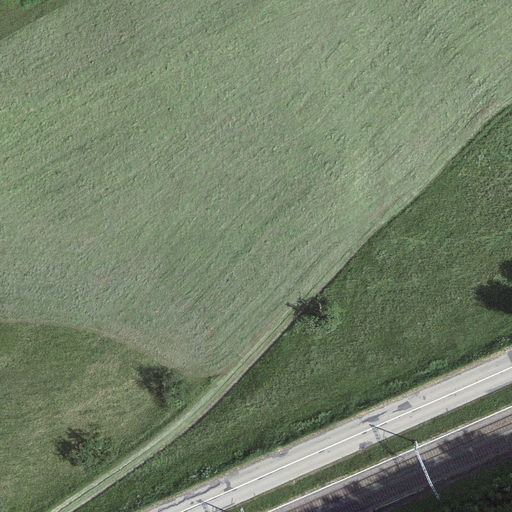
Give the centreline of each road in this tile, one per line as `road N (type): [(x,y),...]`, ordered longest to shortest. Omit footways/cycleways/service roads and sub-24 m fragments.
road 1 (track): [(62,511),(211,401),(511,111)]
road 2 (primary): [(181,511),(511,366)]
